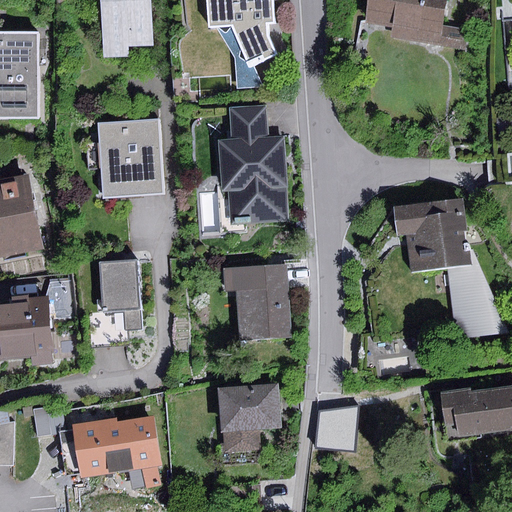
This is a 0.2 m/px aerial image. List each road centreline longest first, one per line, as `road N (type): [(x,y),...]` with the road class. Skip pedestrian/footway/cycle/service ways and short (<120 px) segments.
road 1 (unclassified): [(332,363),(326,162)]
road 2 (unclassified): [(311,0),(326,162)]
road 3 (unclassified): [(326,162),(465,173)]
